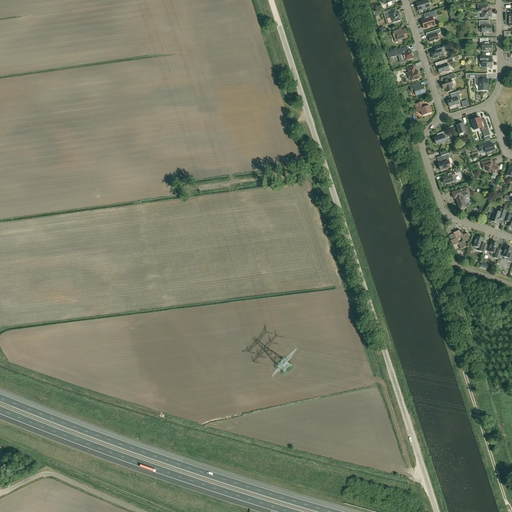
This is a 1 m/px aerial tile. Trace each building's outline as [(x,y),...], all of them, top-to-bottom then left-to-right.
[(427,0),(426,0),(416,3),(418,11),(430,8),(427,0)] [(491,9),(489,9),(489,5),(478,5),(478,13),(482,13),(482,18),(491,18),(491,9)] [(388,16),(386,17),(388,24),(392,23),(394,23),(401,20),(399,13),(397,14),(395,10),(394,10),(390,12),(390,11),(387,12),(388,16)] [(421,20),(423,24),(424,29),(435,26),(432,19),(435,18),(435,16),(436,15),(435,11),(428,13),(430,18),(421,20)] [(489,21),(479,21),(479,30),(481,32),(481,33),(491,33),(491,26),(489,26),(489,21)] [(392,31),(395,43),(403,40),(402,39),(407,38),(405,31),(403,31),(402,28),(392,31)] [(439,29),(426,34),(427,38),(428,37),(430,43),(439,40),(438,36),(439,34),(441,33),(439,29)] [(492,51),(491,43),(487,43),(487,42),(487,39),(480,39),(480,47),(481,47),(482,47),(482,51),(492,51)] [(434,47),(435,51),(431,52),(433,59),(443,56),(442,52),(445,51),(443,44),(434,47)] [(404,59),(405,61),(414,58),(411,51),(409,52),(407,51),(406,47),(386,53),(388,59),(396,56),(397,55),(398,56),(401,55),(402,59),(403,59),(404,59)] [(489,56),(487,56),(480,56),(480,63),(481,64),(482,64),(482,67),(492,67),(492,59),(489,59),(489,56)] [(452,58),(439,62),(440,65),(436,67),(437,70),(438,70),(439,74),(449,71),(448,68),(449,67),(449,66),(448,63),(452,62),(453,61),(452,58)] [(418,72),(417,72),(415,72),(414,70),(415,70),(414,66),(407,68),(409,75),(408,76),(409,80),(411,79),(411,81),(420,79),(418,72)] [(454,74),(443,77),(444,81),(441,83),(443,89),(446,88),(447,92),(453,90),(451,86),(453,86),(451,79),(456,78),(454,74)] [(482,74),(475,74),(475,84),(478,84),(478,86),(479,87),(480,87),(480,91),(488,91),(488,80),(480,80),(480,78),(482,78),(482,74)] [(421,87),(419,83),(410,86),(411,92),(414,91),(416,96),(425,93),(423,86),(421,87)] [(460,91),(451,94),(453,98),(452,99),(447,101),(449,108),(459,104),(459,103),(460,99),(459,95),(461,94),(460,91)] [(424,102),(415,105),(417,113),(421,112),(422,116),(432,113),(429,106),(425,107),(424,102)] [(481,119),(479,119),(479,118),(471,121),(474,130),(480,128),(481,131),(482,130),(483,133),(482,133),(484,137),(490,135),(485,119),(482,120),(481,119)] [(456,126),(459,135),(460,137),(464,136),(464,138),(467,137),(468,142),(472,141),(468,128),(464,129),(463,124),(456,126)] [(434,139),(436,145),(446,142),(445,139),(449,138),(447,131),(439,134),(440,136),(439,137),(434,139)] [(493,144),(491,145),(490,142),(478,145),(480,152),(485,150),(486,153),(487,155),(491,153),(490,152),(495,150),(493,144)] [(448,154),(442,156),(444,162),(443,163),(438,165),(440,171),(450,168),(449,165),(451,165),(448,158),(450,157),(448,154)] [(487,172),(492,174),(491,177),(491,178),(494,179),(495,179),(496,175),(497,175),(499,170),(498,169),(499,167),(493,164),(491,160),(481,163),(483,167),(485,166),(487,172)] [(444,178),(443,178),(445,185),(448,184),(451,183),(456,181),(456,180),(453,172),(443,175),(444,178)] [(468,188),(452,193),(454,199),(456,198),(459,209),(460,210),(466,208),(466,207),(462,196),(470,194),(468,188)] [(499,219),(504,220),(507,211),(501,209),(500,213),(494,211),(493,213),(491,212),(488,217),(492,219),(490,223),(494,224),(495,223),(497,224),(499,219)] [(456,238),(450,241),(453,246),(458,244),(461,249),(463,248),(463,249),(464,248),(466,247),(464,242),(469,239),(467,234),(463,235),(463,234),(462,234),(461,234),(459,231),(453,233),(456,238)] [(484,253),(487,245),(483,243),(482,242),(483,239),(481,238),(480,236),(478,237),(476,236),(475,240),(473,241),(474,243),(473,247),(475,247),(476,251),(484,253)] [(488,252),(489,252),(491,256),(495,257),(495,258),(498,259),(501,251),(497,250),(496,249),(498,244),(491,241),(488,252)] [(511,262),(511,255),(511,254),(511,249),(511,248),(506,246),(502,256),(504,257),(506,260),(511,262)]
